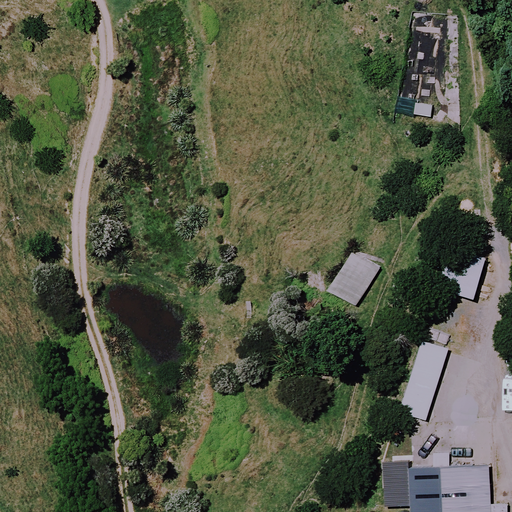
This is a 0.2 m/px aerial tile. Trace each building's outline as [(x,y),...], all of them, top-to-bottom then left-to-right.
[(489,259),(451,249),(440,289),(478,300),(489,259)] [(384,265),(358,250),(334,290),(360,306),(384,265)] [(427,326),(423,337),(445,345),(449,334),(427,326)] [(451,350),(425,342),(403,412),(429,420),(451,350)] [(414,511),(510,511),(510,504),(494,505),(492,466),(452,467),(451,453),(436,454),(437,467),(413,468),(414,511)]
